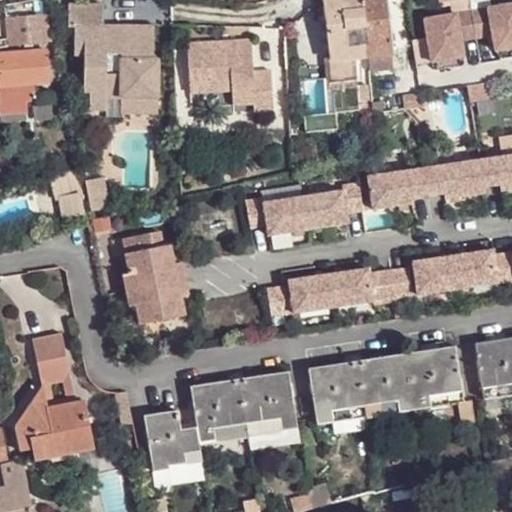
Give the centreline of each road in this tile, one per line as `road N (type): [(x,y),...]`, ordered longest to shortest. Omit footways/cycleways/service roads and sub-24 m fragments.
road 1 (residential): [(511,312),(104,376),(94,365),(75,261),(59,251),(0,261)]
road 2 (residential): [(210,277),(511,224)]
